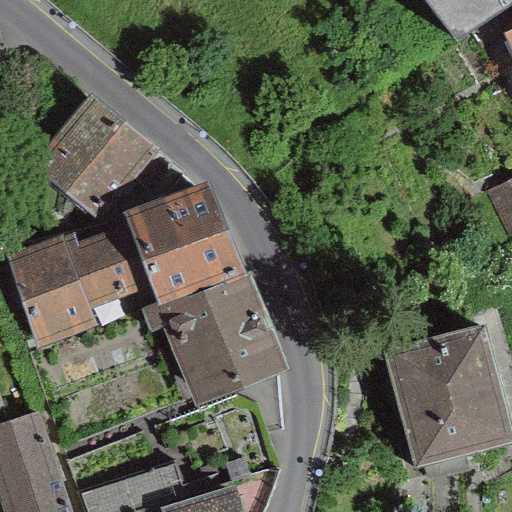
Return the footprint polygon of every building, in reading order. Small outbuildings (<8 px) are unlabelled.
[(440,0),(458,23),(489,0),(440,0)] [(38,163),(95,206),(147,138),(90,94),(38,163)] [(201,171),(124,204),(129,216),(156,277),(162,291),(239,258),(201,171)] [(511,179),(489,194),(511,229),(511,179)] [(156,277),(129,216),(67,243),(93,304),(156,277)] [(93,304),(67,243),(61,229),(6,253),(45,341),(99,318),(93,304)] [(239,258),(162,291),(140,301),(154,334),(168,328),(199,398),(283,362),(239,258)] [(511,415),(482,319),(390,347),(422,450),(511,422),(511,415)] [(0,470),(10,498),(66,479),(42,407),(0,421),(0,470)] [(245,511),(231,470),(166,492),(172,511),(245,511)] [(77,511),(66,479),(10,498),(14,511),(77,511)]
